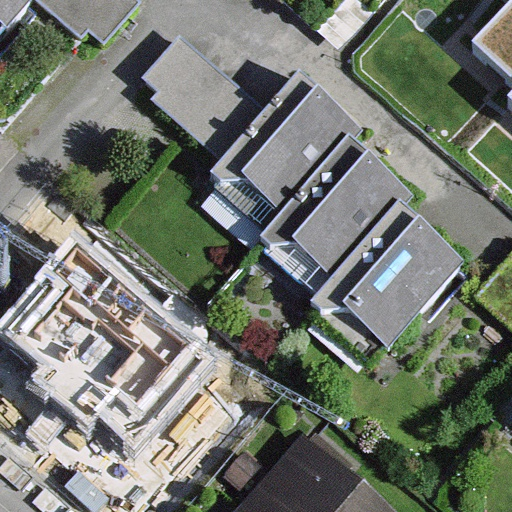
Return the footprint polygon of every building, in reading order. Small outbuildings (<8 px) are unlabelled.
[(30,0),(0,0),(0,26),(4,30),(30,0)] [(511,16),(477,53),(511,87),(511,16)] [(195,135),(234,89),(180,43),(141,89),(195,135)] [(346,152),(358,162),(371,145),(298,85),(216,185),(278,235),(346,152)] [(393,219),(403,227),(417,210),(358,162),(346,152),(278,235),(266,250),(327,299),(393,219)] [(460,273),(403,227),(393,219),(327,299),(319,309),(387,363),(460,273)] [(179,340),(86,257),(37,312),(34,351),(21,365),(107,442),(134,411),(124,403),(179,340)] [(370,511),(297,453),(248,511),(370,511)]
